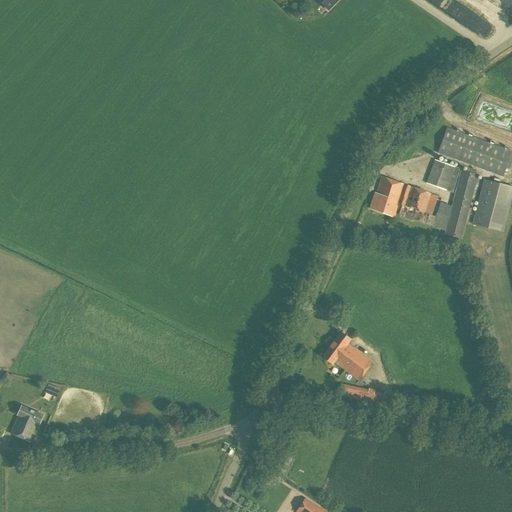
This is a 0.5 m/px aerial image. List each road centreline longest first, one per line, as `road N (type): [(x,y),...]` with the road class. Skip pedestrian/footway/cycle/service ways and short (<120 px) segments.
road 1 (unclassified): [(265,395),(356,179),(409,110),(511,40)]
road 2 (unclassified): [(252,422),(116,451),(0,450)]
road 3 (unclassified): [(511,449),(458,429),(265,395)]
